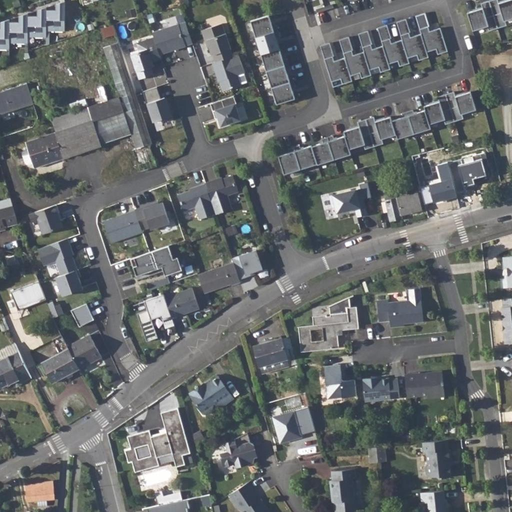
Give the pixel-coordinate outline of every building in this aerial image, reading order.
[(497,0),(494,0),(489,2),(498,29),(507,26),(505,21),(511,19),(511,0),(510,0),(499,4),(497,0)] [(28,37),(46,37),(46,31),(49,31),(64,31),(65,2),(56,4),(56,10),(46,10),(46,8),(37,10),(37,16),(28,16),(28,14),(19,16),(19,22),(10,22),(10,19),(1,22),(1,28),(0,28),(0,49),(9,49),(9,43),(28,43),(28,37)] [(483,9),(467,14),(473,32),(487,27),(489,32),(498,29),(489,2),(481,4),(483,9)] [(425,14),(416,17),(427,53),(436,50),(438,55),(448,52),(440,28),(430,32),(428,28),(430,27),(425,14)] [(270,15),(251,21),(256,38),(278,31),(277,25),(273,27),(270,15)] [(406,20),(397,22),(402,41),(408,58),(417,56),(419,61),(429,58),(427,53),(421,34),(411,38),(409,34),(411,33),(406,20)] [(121,23),(101,29),(103,39),(124,33),(121,23)] [(178,24),(152,33),(154,38),(159,55),(185,46),(178,24)] [(209,46),(215,62),(233,56),(231,49),(222,24),(202,30),(205,41),(207,40),(209,46)] [(387,25),(378,29),(383,46),(389,64),(398,61),(400,67),(410,64),(408,58),(402,41),(392,44),(390,40),(391,39),(387,25)] [(278,31),(256,38),(261,55),(280,49),(276,38),(280,37),(278,31)] [(368,31),(359,34),(370,70),(379,67),(381,73),(390,70),(389,64),(383,46),(372,50),(371,45),(373,45),(368,31)] [(349,37),(340,40),(345,58),(351,76),(360,73),(362,79),(372,75),(370,70),(364,52),(354,56),(352,51),(353,51),(349,37)] [(152,62),(161,59),(159,55),(154,38),(136,43),(139,52),(130,55),(139,80),(153,75),(150,68),(153,67),(152,62)] [(104,48),(124,111),(132,133),(137,149),(149,145),(152,144),(119,43),(104,48)] [(330,43),(321,46),(332,82),(341,79),(343,84),(352,82),(351,76),(345,58),(335,61),(333,57),(334,57),(330,43)] [(280,49),(261,55),(267,71),(289,64),(287,59),(283,60),(280,49)] [(427,53),(429,58),(438,55),(436,50),(427,53)] [(215,62),(213,63),(219,81),(221,81),(222,84),(221,84),(223,91),(242,85),(238,75),(245,73),(239,54),(233,56),(215,62)] [(408,58),(410,64),(419,61),(417,56),(408,58)] [(389,64),(390,70),(400,67),(398,61),(389,64)] [(289,64),(267,71),(272,88),(290,82),(287,71),(291,70),(289,64)] [(370,70),(372,75),(381,73),(379,67),(370,70)] [(351,76),(352,82),(362,79),(360,73),(351,76)] [(272,88),(277,105),(295,99),(292,88),(296,87),(294,81),(290,82),(272,88)] [(0,115),(36,104),(29,82),(0,90),(0,115)] [(157,87),(143,92),(153,122),(161,120),(162,122),(172,119),(168,105),(167,105),(164,98),(160,99),(157,87)] [(454,92),(446,95),(454,122),(463,119),(462,115),(476,110),(471,92),(455,97),(454,92)] [(439,102),(424,107),(425,111),(430,125),(444,120),(445,125),(454,122),(446,95),(438,97),(439,102)] [(237,104),(234,96),(210,103),(215,119),(219,118),(221,126),(241,120),(235,104),(237,104)] [(113,140),(105,117),(93,122),(88,108),(52,119),(56,132),(26,143),(35,168),(101,146),(101,144),(113,140)] [(413,110),(407,112),(414,134),(431,129),(430,125),(425,111),(414,114),(413,110)] [(124,111),(105,117),(113,140),(132,133),(124,111)] [(392,121),(396,135),(398,139),(414,134),(407,112),(402,114),(403,118),(392,121)] [(374,117),(366,119),(374,147),(383,144),(382,140),(396,135),(392,121),(391,117),(375,122),(374,117)] [(359,127),(344,132),(345,136),(350,150),(364,145),(365,149),(374,147),(366,119),(358,122),(359,127)] [(333,136),(328,138),(334,160),(351,154),(350,150),(345,136),(334,139),(333,136)] [(312,146),(318,164),(318,165),(334,160),(328,138),(322,139),(323,143),(312,146)] [(137,149),(132,150),(139,172),(156,166),(149,145),(137,149)] [(300,145),(294,147),(301,169),(318,164),(312,146),(301,149),(300,145)] [(301,169),(294,147),(288,149),(290,153),(279,156),(284,175),(301,169)] [(483,154),(447,163),(453,186),(467,182),(469,186),(474,184),(473,179),(483,176),(479,160),(485,158),(483,154)] [(453,186),(447,163),(437,166),(441,181),(418,187),(424,206),(456,197),(453,186)] [(222,178),(205,183),(206,184),(216,214),(216,215),(233,209),(228,196),(239,192),(233,176),(227,178),(227,179),(223,180),(222,178)] [(371,197),(367,182),(358,184),(359,188),(331,195),(336,215),(357,209),(358,216),(366,214),(362,199),(371,197)] [(216,214),(206,184),(191,189),(191,191),(191,192),(188,193),(188,192),(178,195),(184,212),(196,207),(200,220),(216,214)] [(383,200),(389,223),(401,220),(400,216),(423,210),(418,190),(383,200)] [(0,230),(5,229),(5,227),(17,223),(9,198),(0,200),(0,230)] [(144,207),(136,210),(136,211),(142,230),(150,227),(151,229),(170,223),(163,202),(145,209),(144,207)] [(57,204),(29,213),(32,222),(38,220),(43,234),(63,227),(58,213),(60,212),(57,204)] [(104,222),(112,244),(143,233),(142,230),(136,211),(128,214),(128,215),(118,219),(117,217),(104,222)] [(68,238),(38,249),(44,266),(56,261),(62,275),(78,270),(74,259),(73,260),(72,256),(73,255),(74,255),(68,238)] [(219,249),(226,246),(223,238),(216,241),(219,249)] [(170,246),(135,257),(138,265),(134,266),(137,276),(163,267),(166,276),(183,270),(179,257),(174,259),(170,246)] [(257,250),(233,258),(234,262),(240,279),(248,276),(247,274),(263,269),(257,250)] [(503,279),(504,287),(511,286),(511,255),(503,257),(505,277),(503,279)] [(234,262),(199,274),(205,293),(219,288),(218,287),(224,285),(224,286),(231,284),(232,285),(241,282),(240,279),(234,262)] [(82,277),(79,269),(78,270),(62,275),(58,277),(65,296),(82,289),(78,278),(82,277)] [(147,284),(150,291),(171,283),(169,277),(147,284)] [(47,300),(39,282),(12,294),(15,301),(20,312),(27,309),(47,300)] [(193,288),(166,297),(172,315),(173,318),(180,315),(180,314),(191,311),(200,308),(193,288)] [(376,300),(378,322),(389,321),(389,325),(422,321),(418,288),(407,289),(408,300),(387,302),(387,299),(376,300)] [(163,318),(172,315),(166,297),(164,294),(145,300),(148,310),(138,314),(147,341),(158,337),(152,319),(162,315),(163,318)] [(313,324),(298,325),(301,351),(338,347),(337,331),(359,328),(356,306),(351,307),(350,296),(348,296),(346,297),(344,297),(342,297),(340,298),(339,298),(336,299),(335,300),(333,301),(331,302),(330,303),(329,304),(328,304),(329,315),(326,315),(325,314),(312,315),(313,324)] [(511,297),(502,298),(503,306),(501,306),(503,324),(506,324),(506,329),(503,329),(505,343),(511,341),(511,297)] [(31,318),(27,309),(20,312),(15,301),(7,304),(16,324),(31,318)] [(49,304),(55,318),(65,314),(61,305),(56,307),(54,302),(49,304)] [(80,326),(95,319),(88,303),(73,310),(80,326)] [(172,315),(163,318),(166,328),(175,325),(173,318),(172,315)] [(90,335),(68,347),(69,349),(79,369),(101,357),(97,349),(96,350),(94,347),(95,344),(90,335)] [(295,360),(289,337),(282,339),(281,338),(253,347),(261,374),(296,364),(295,360)] [(81,371),(69,349),(42,363),(53,385),(81,371)] [(18,352),(0,360),(0,387),(18,379),(20,382),(30,377),(18,352)] [(356,395),(354,379),(343,380),(341,379),(340,365),(324,366),(326,384),(328,384),(329,397),(342,395),(342,396),(356,395)] [(420,371),(405,373),(407,396),(427,395),(427,398),(444,396),(441,371),(420,373),(420,371)] [(373,379),(372,376),(363,378),(363,380),(361,381),(363,400),(398,397),(397,378),(388,379),(387,378),(379,379),(373,379)] [(200,386),(189,393),(203,413),(207,414),(212,411),(213,407),(217,404),(220,407),(233,399),(218,377),(201,388),(200,386)] [(308,407),(272,418),(279,443),(315,432),(308,407)] [(132,461),(135,472),(159,465),(157,457),(172,453),(176,467),(185,464),(182,455),(190,453),(178,408),(161,412),(166,432),(151,436),(149,430),(127,436),(131,448),(125,450),(128,462),(132,461)] [(227,449),(220,452),(224,465),(234,462),(235,466),(253,460),(252,456),(256,455),(252,442),(249,441),(246,431),(225,441),(227,449)] [(199,432),(193,436),(195,443),(196,445),(204,440),(199,432)] [(315,434),(305,436),(310,455),(321,453),(315,434)] [(360,447),(359,437),(351,438),(353,448),(360,447)] [(447,439),(422,442),(423,453),(427,453),(427,462),(425,465),(426,475),(428,477),(438,476),(440,477),(451,476),(450,465),(449,458),(451,456),(451,449),(448,449),(447,439)] [(384,446),(376,447),(377,461),(385,461),(384,446)] [(376,447),(367,448),(368,462),(377,461),(376,447)] [(329,481),(331,495),(334,496),(334,503),(335,511),(345,511),(346,511),(355,511),(352,479),(356,479),(355,470),(338,471),(332,472),(332,481),(329,481)] [(52,481),(26,484),(27,502),(37,501),(38,506),(47,505),(47,500),(54,499),(52,481)] [(247,482),(227,495),(236,509),(240,510),(241,511),(268,511),(259,498),(258,498),(255,500),(252,495),(255,493),(247,482)] [(444,491),(420,493),(421,503),(428,502),(428,511),(443,511),(444,508),(447,508),(447,500),(444,500),(444,491)] [(164,492),(155,494),(157,505),(166,503),(165,495),(164,492)] [(165,495),(166,503),(183,500),(181,492),(165,495)] [(157,505),(142,509),(142,511),(213,511),(211,505),(209,494),(166,503),(157,505)]
